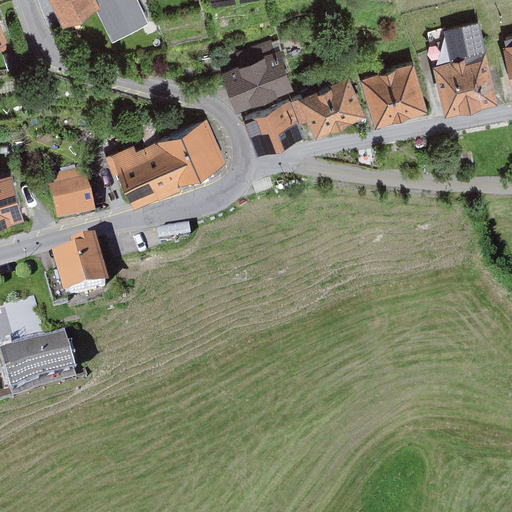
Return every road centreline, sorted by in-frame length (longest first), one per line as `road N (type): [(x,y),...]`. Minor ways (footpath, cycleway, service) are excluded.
road 1 (residential): [(236,157),(227,125),(202,100),(50,56),(24,0)]
road 2 (residential): [(0,249),(209,194),(229,178),(236,157)]
road 3 (residential): [(267,158),(511,109)]
road 4 (residential): [(267,158),(385,177),(511,183)]
